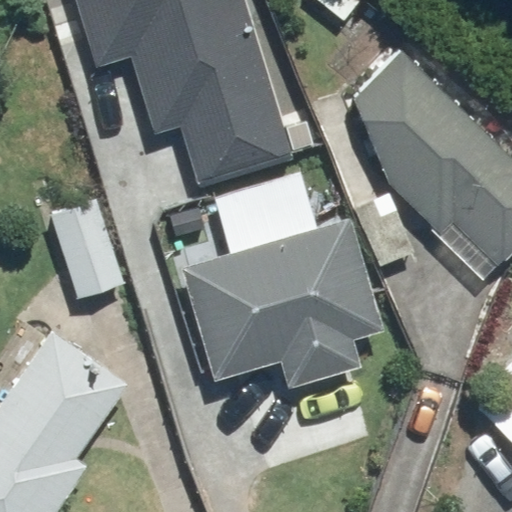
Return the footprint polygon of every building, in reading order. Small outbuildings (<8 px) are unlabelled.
[(291,138),(249,0),(84,0),(101,56),(138,45),(161,122),(185,115),(200,165),(291,138)] [(322,0),(340,15),(354,0),(322,0)] [(511,244),(511,138),(406,41),(356,95),(381,161),(446,220),(441,225),(488,270),(511,244)] [(354,207),(186,256),(219,366),(284,347),(293,375),(367,353),(359,325),(387,317),(354,207)] [(56,318),(0,398),(0,511),(52,511),(94,452),(82,444),(133,371),(56,318)] [(511,453),(511,374),(510,374),(489,446),(511,453)]
